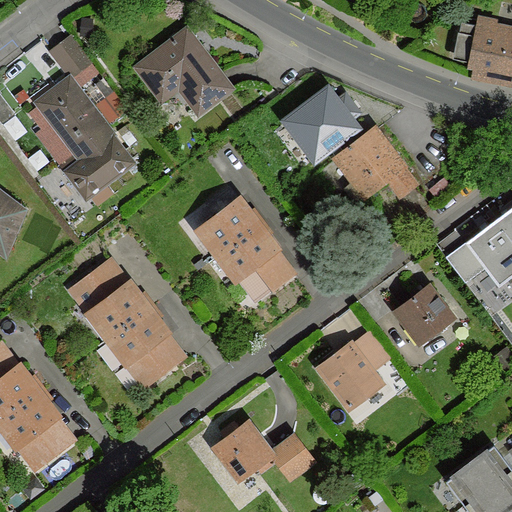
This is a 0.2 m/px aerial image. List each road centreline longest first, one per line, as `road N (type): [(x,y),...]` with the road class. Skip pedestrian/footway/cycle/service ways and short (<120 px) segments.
road 1 (residential): [(511,167),(55,511)]
road 2 (tertiary): [(243,0),(360,61),(511,118)]
